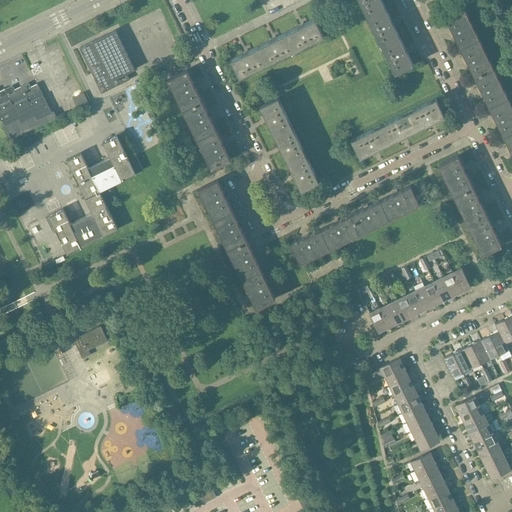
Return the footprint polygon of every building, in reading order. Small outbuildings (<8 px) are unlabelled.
[(381,0),(359,0),(367,16),(385,7),(381,0)] [(385,7),(367,16),(381,44),(399,35),(385,7)] [(456,12),(453,13),(445,17),(452,30),(451,30),(453,34),(454,34),(460,46),(479,37),(464,8),(456,12)] [(315,18),(299,26),(287,32),(295,50),(324,36),(315,18)] [(116,30),(79,48),(95,80),(101,93),(130,79),(126,73),(135,69),(116,30)] [(287,32),(271,40),(259,46),(267,64),(295,50),(287,32)] [(399,35),(381,44),(395,73),(413,64),(399,35)] [(479,37),(460,46),(466,59),(465,60),(467,64),(468,63),(474,76),(493,67),(479,37)] [(259,46),(243,53),(230,59),(239,78),(267,64),(259,46)] [(493,67),(474,76),(481,89),(479,90),(482,94),(483,93),(489,106),(508,97),(493,67)] [(178,74),(176,75),(168,79),(182,108),(201,99),(195,87),(196,86),(194,82),(193,83),(186,70),(178,74)] [(51,112),(39,86),(32,89),(29,83),(21,87),(22,89),(16,92),(13,85),(4,89),(6,92),(0,94),(0,116),(4,124),(2,125),(9,140),(56,117),(53,111),(51,112)] [(88,103),(83,92),(72,98),(78,109),(88,103)] [(278,97),(260,106),(273,134),(292,125),(278,97)] [(511,105),(508,97),(489,106),(495,119),(494,119),(496,123),(497,123),(503,135),(511,130),(511,105)] [(436,98),(407,112),(416,130),(445,116),(436,98)] [(201,99),(182,108),(197,138),(215,129),(209,116),(210,116),(208,112),(207,112),(201,99)] [(88,127),(61,140),(78,176),(80,180),(90,199),(163,164),(134,105),(88,127)] [(407,112),(380,125),(389,143),(416,130),(407,112)] [(292,125),(273,134),(287,162),(305,153),(292,125)] [(380,125),(351,139),(360,157),(389,143),(380,125)] [(215,129),(197,138),(211,168),(230,159),(224,146),(225,145),(223,141),(222,142),(215,129)] [(511,130),(503,135),(509,148),(508,149),(510,153),(511,152),(511,153),(511,130)] [(24,141),(27,146),(33,143),(30,138),(24,141)] [(305,153),(287,162),(301,191),(319,182),(305,153)] [(457,155),(439,164),(453,194),(472,185),(466,173),(467,172),(465,168),(464,168),(457,155)] [(217,179),(198,188),(213,218),(231,209),(225,197),(226,196),(224,192),(223,192),(217,179)] [(397,190),(392,192),(393,193),(380,200),(389,218),(419,204),(415,195),(414,193),(410,185),(397,191),(397,190)] [(472,185),(453,194),(468,224),(486,215),(480,202),(481,202),(479,197),(478,198),(472,185)] [(34,197),(25,202),(52,257),(89,239),(64,187),(36,201),(34,197)] [(367,205),(363,207),(363,208),(350,214),(360,233),(389,218),(380,200),(368,206),(367,205)] [(231,209),(213,218),(227,248),(246,239),(240,226),(241,225),(239,221),(238,222),(231,209)] [(337,219),(333,221),(334,222),(321,229),(330,247),(360,233),(350,214),(338,220),(337,219)] [(486,215),(468,224),(482,254),(490,250),(493,249),(501,245),(495,231),(496,231),(494,227),(492,227),(486,215)] [(304,237),(292,243),(291,243),(300,262),(330,247),(321,229),(308,235),(308,234),(304,236),(304,237)] [(103,236),(91,242),(94,249),(112,241),(109,233),(103,236)] [(246,239),(227,248),(242,278),(261,269),(254,256),(255,255),(253,251),(252,252),(246,239)] [(63,256),(54,260),(56,264),(65,260),(63,256)] [(54,260),(42,266),(44,270),(56,264),(54,260)] [(461,268),(452,272),(461,291),(470,287),(461,268)] [(261,269),(242,278),(256,308),(265,304),(267,302),(275,298),(269,285),(270,285),(268,281),(267,281),(261,269)] [(452,272),(443,277),(452,296),(461,291),(452,272)] [(443,277),(433,281),(443,300),(452,296),(443,277)] [(433,281),(424,286),(433,305),(443,300),(433,281)] [(424,286),(415,290),(424,309),(433,305),(424,286)] [(363,287),(359,288),(365,301),(369,299),(363,287)] [(415,290),(406,295),(415,314),(424,309),(415,290)] [(406,295),(397,299),(406,318),(415,314),(406,295)] [(397,299),(388,304),(397,323),(406,318),(397,299)] [(388,304),(378,308),(388,327),(397,323),(388,304)] [(378,308),(369,313),(378,332),(388,327),(378,308)] [(511,334),(504,319),(494,323),(498,331),(499,330),(504,342),(505,342),(511,338),(511,334)] [(80,338),(74,341),(82,358),(90,354),(88,349),(108,340),(101,324),(79,335),(80,338)] [(499,330),(498,331),(489,335),(499,354),(508,349),(505,342),(504,342),(499,330)] [(489,335),(480,339),(489,358),(499,354),(489,335)] [(480,339),(471,344),(480,363),(489,358),(480,339)] [(471,344),(462,348),(471,367),(480,363),(471,344)] [(462,348),(453,353),(462,372),(471,367),(462,348)] [(453,353),(443,357),(452,376),(462,372),(453,353)] [(399,357),(380,366),(385,376),(404,367),(399,357)] [(404,367),(385,376),(389,385),(408,376),(404,367)] [(408,376),(389,385),(394,394),(413,385),(408,376)] [(413,385),(394,394),(398,403),(417,394),(413,385)] [(417,394),(398,403),(403,413),(421,403),(417,394)] [(474,395),(455,404),(460,414),(479,405),(474,395)] [(421,403),(403,413),(407,422),(426,413),(421,403)] [(479,405),(460,414),(464,423),(483,414),(479,405)] [(426,413),(407,422),(412,431),(430,422),(426,413)] [(483,414),(464,423),(469,432),(488,423),(483,414)] [(473,441),(492,432),(497,430),(492,421),(488,423),(469,432),(473,441)] [(430,422),(412,431),(416,440),(435,431),(430,422)] [(478,450),(497,441),(501,439),(497,430),(492,432),(473,441),(478,450)] [(435,431),(416,440),(421,450),(440,440),(435,431)] [(497,441),(478,450),(482,460),(501,450),(497,441)] [(501,450),(482,460),(487,469),(506,460),(501,450)] [(429,452),(410,461),(415,470),(434,461),(429,452)] [(506,460),(487,469),(491,478),(510,469),(506,460)] [(434,461),(415,470),(420,479),(438,470),(434,461)] [(438,470),(420,479),(424,489),(443,479),(438,470)] [(443,479),(424,489),(428,498),(447,488),(443,479)] [(211,487),(191,497),(196,506),(215,496),(211,487)] [(447,488),(428,498),(433,507),(452,498),(447,488)] [(452,498),(433,507),(435,511),(445,511),(456,507),(452,498)]
